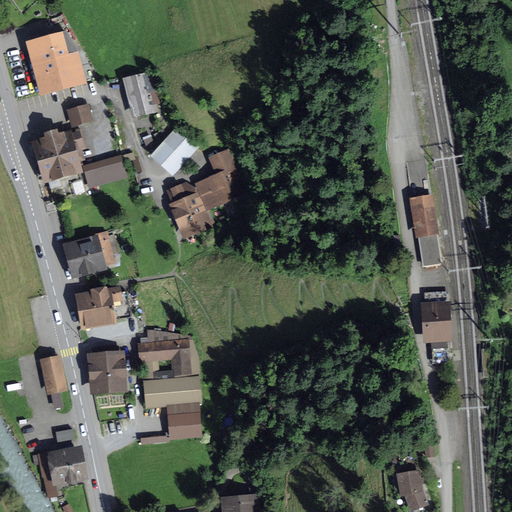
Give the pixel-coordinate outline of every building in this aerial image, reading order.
[(37,64),(45,92),(82,81),(74,53),(37,64)] [(154,67),(122,79),(135,114),(159,105),(151,85),(159,82),(154,67)] [(87,109),(72,112),(74,122),(89,120),(87,109)] [(137,119),(139,127),(154,124),(152,116),(137,119)] [(199,146),(178,127),(155,154),(176,172),(199,146)] [(81,178),(70,138),(37,147),(48,187),(81,178)] [(247,191),(228,152),(207,162),(213,174),(166,196),(179,223),(247,191)] [(82,166),(88,188),(128,178),(122,155),(82,166)] [(438,232),(432,194),(412,197),(419,235),(438,232)] [(114,232),(66,244),(75,275),(114,264),(111,251),(119,249),(114,232)] [(125,286),(79,293),(83,324),(130,318),(125,286)] [(424,298),(426,337),(449,335),(446,297),(424,298)] [(174,380),(141,383),(143,410),(202,404),(199,374),(194,375),(191,340),(139,345),(141,364),(172,361),(174,380)] [(118,346),(93,348),(96,390),(121,388),(118,346)] [(57,355),(36,360),(45,394),(65,388),(57,355)] [(201,411),(167,413),(169,437),(202,435),(201,411)] [(71,428),(54,433),(56,441),(74,436),(71,428)] [(81,446),(46,454),(54,488),(89,479),(81,446)] [(428,503),(414,470),(395,477),(409,510),(428,503)] [(255,511),(253,493),(214,500),(216,511),(255,511)]
